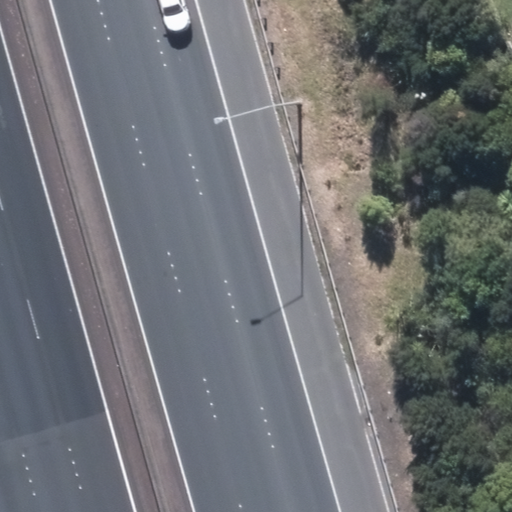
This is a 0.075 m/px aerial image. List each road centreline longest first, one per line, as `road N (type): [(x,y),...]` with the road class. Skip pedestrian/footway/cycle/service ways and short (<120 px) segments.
road 1 (motorway): [(118,0),(268,511)]
road 2 (motorway): [(94,511),(0,172)]
